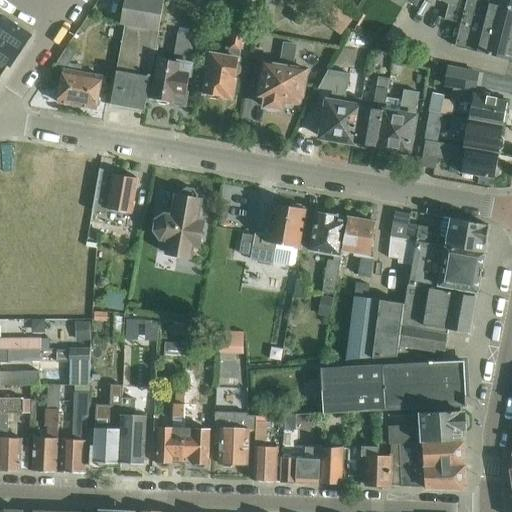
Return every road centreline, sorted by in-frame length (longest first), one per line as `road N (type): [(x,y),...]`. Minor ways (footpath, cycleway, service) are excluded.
road 1 (residential): [(0,120),(511,212)]
road 2 (residential): [(449,511),(0,498)]
road 3 (secondary): [(493,511),(490,468),(507,371)]
